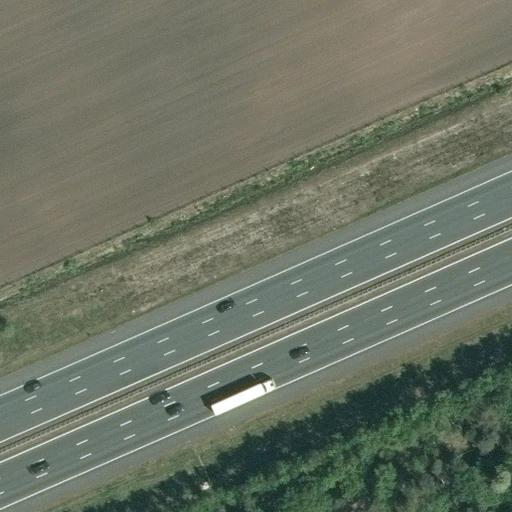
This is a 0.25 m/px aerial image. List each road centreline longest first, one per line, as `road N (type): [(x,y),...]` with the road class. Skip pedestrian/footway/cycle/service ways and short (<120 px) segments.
road 1 (motorway): [(0,484),(511,260)]
road 2 (motorway): [(511,194),(0,418)]
